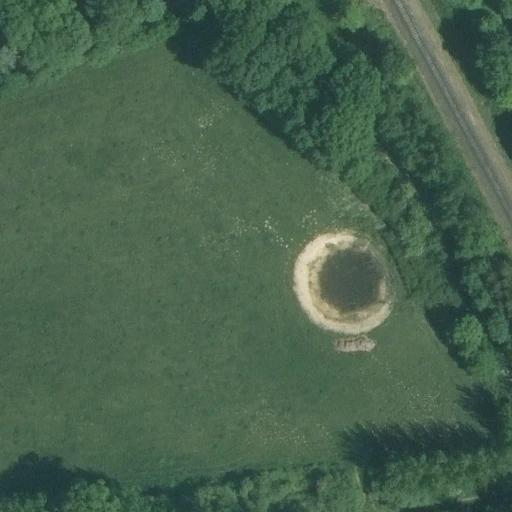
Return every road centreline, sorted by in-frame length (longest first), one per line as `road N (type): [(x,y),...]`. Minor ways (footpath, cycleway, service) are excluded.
road 1 (track): [(203,0),(384,143),(511,359)]
road 2 (track): [(511,487),(380,506)]
